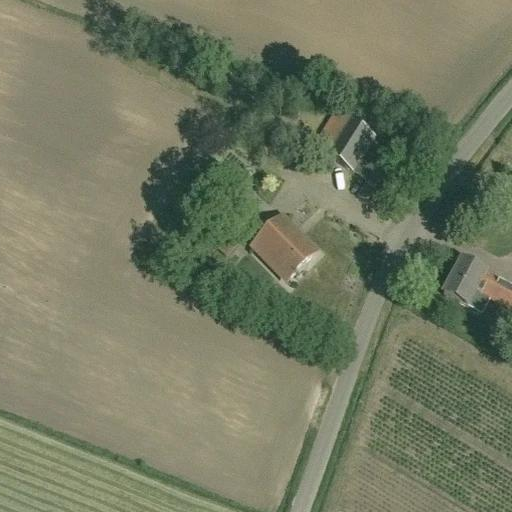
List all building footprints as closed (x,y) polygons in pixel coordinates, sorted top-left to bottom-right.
[(376,211),(398,174),(381,164),(366,155),(374,141),(333,117),(313,150),(327,158),(326,159),(353,176),(354,175),(369,184),(359,200),(376,211)] [(230,214),(251,189),(233,175),(212,200),(230,214)] [(287,285),(317,256),(282,220),(252,249),(287,285)] [(476,295),(486,277),(461,263),(460,266),(457,264),(454,265),(451,271),(452,275),(454,276),(443,297),(467,311),(468,310),(481,317),(489,302),(476,295)] [(511,316),(511,291),(486,277),(476,295),(489,302),(510,313),(509,315),(511,316)]
